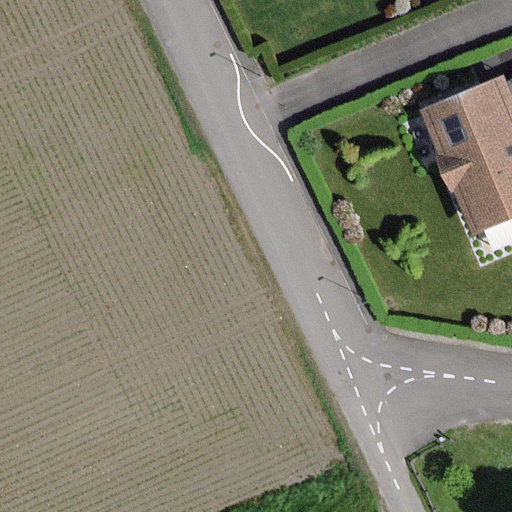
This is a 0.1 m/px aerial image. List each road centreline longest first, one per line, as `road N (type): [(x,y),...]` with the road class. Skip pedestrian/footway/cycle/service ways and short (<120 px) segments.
road 1 (residential): [(173,0),(227,135),(346,378)]
road 2 (residential): [(346,378),(432,374),(511,385)]
road 3 (residential): [(346,378),(407,511)]
